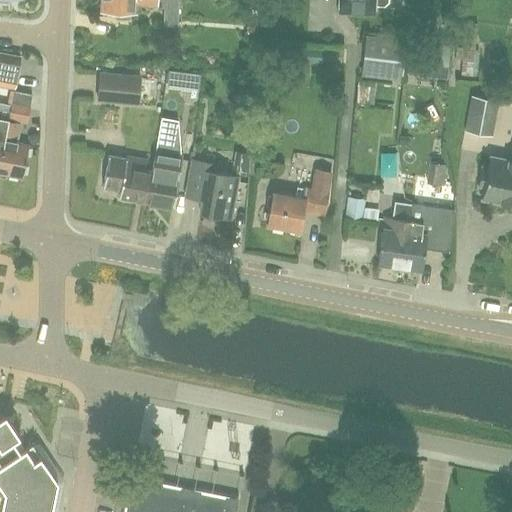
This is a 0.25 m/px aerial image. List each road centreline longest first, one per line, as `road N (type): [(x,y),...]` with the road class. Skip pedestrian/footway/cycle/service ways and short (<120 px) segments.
road 1 (tertiary): [(511,332),(51,239)]
road 2 (residential): [(511,460),(108,379)]
road 3 (residential): [(58,39),(51,239)]
road 4 (residential): [(108,379),(80,511)]
road 5 (residential): [(51,239),(45,367)]
